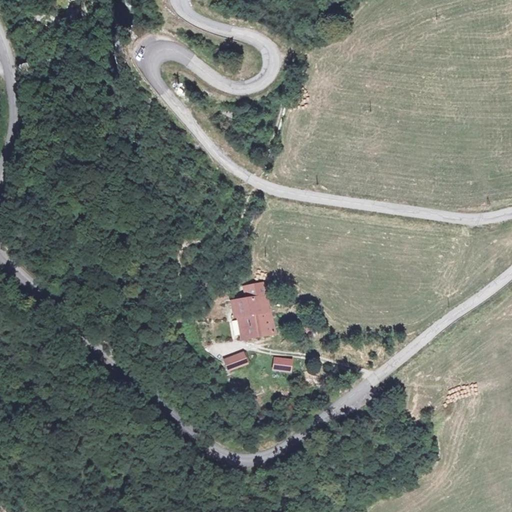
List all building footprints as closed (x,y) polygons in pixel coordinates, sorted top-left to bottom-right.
[(231,117),(239,122),(242,117),(233,112),(231,117)] [(241,286),(246,285),(260,283),(258,268),(241,270),(241,286)] [(265,322),(260,283),(246,285),(251,324),(265,322)] [(234,326),(251,324),(246,285),(241,286),(224,289),(226,302),(230,302),(234,326)] [(266,347),(267,357),(276,356),(275,346),(266,347)] [(242,351),(222,360),(227,373),(247,365),(242,351)] [(272,358),(271,372),(291,373),(292,359),(272,358)]
